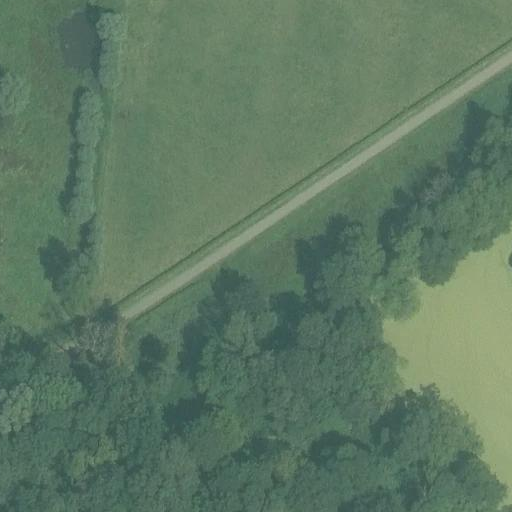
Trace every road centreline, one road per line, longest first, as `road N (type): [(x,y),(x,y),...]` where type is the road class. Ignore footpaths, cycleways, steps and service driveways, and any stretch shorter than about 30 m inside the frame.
road 1 (track): [(45,359),(113,323),(511,57)]
road 2 (track): [(166,511),(95,438),(45,359)]
